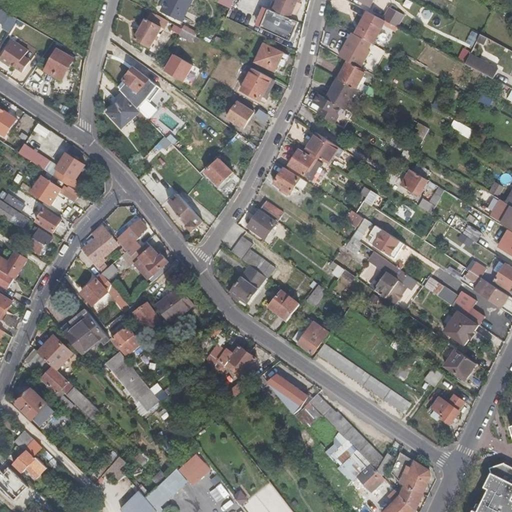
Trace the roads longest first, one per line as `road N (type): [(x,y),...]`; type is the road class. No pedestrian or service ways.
road 1 (residential): [(191,263),(235,320),(455,469)]
road 2 (residential): [(191,263),(241,199),(296,92),(319,0)]
road 3 (residential): [(124,185),(80,230),(0,389)]
road 4 (residential): [(111,0),(81,140)]
road 5 (residential): [(455,469),(511,355)]
road 6 (unknown): [(0,394),(90,482)]
